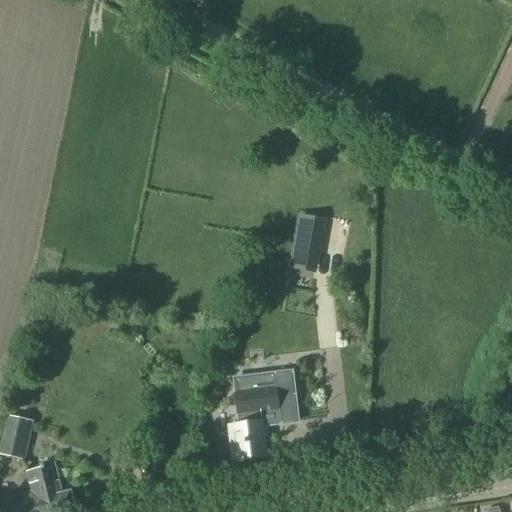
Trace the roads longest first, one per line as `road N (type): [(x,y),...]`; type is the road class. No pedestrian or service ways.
road 1 (unclassified): [(511,192),(149,0)]
road 2 (residential): [(275,511),(511,475)]
